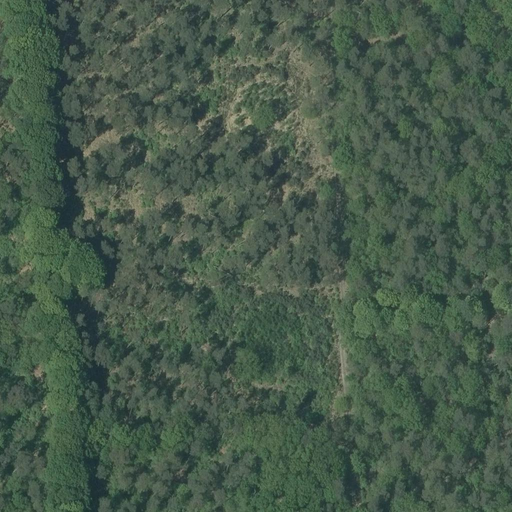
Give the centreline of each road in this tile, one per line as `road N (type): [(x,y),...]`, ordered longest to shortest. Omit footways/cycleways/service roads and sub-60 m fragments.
road 1 (track): [(337,0),(350,426)]
road 2 (track): [(0,504),(67,472),(111,436),(350,426)]
